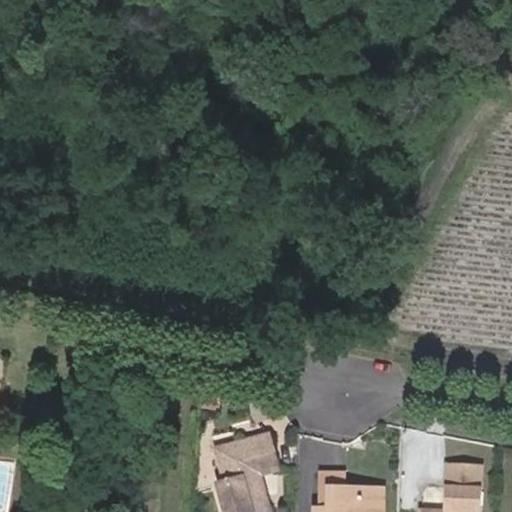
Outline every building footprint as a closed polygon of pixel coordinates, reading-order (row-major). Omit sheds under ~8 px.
[(264,437),(234,443),(235,448),(211,453),(218,480),(211,483),(217,511),(262,511),(257,489),(250,491),(245,477),(253,475),(272,468),(264,437)] [(234,443),(210,448),(211,453),(235,448),(234,443)] [(475,511),(476,468),(440,467),(438,511),(475,511)] [(374,511),(374,492),(341,492),(341,485),(340,470),(315,470),(315,506),(320,507),(319,511),(374,511)] [(257,489),(253,475),(245,477),(250,491),(257,489)]
